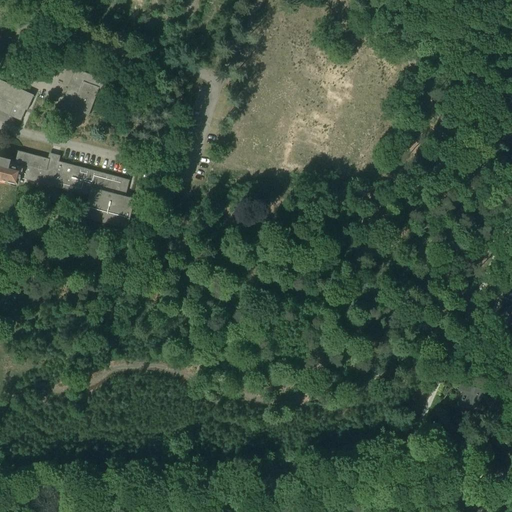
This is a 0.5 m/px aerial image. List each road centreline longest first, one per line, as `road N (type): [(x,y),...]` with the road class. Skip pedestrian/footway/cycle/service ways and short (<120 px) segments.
road 1 (unclassified): [(0,492),(511,474)]
road 2 (residential): [(0,124),(185,170),(216,88),(206,75),(0,19)]
